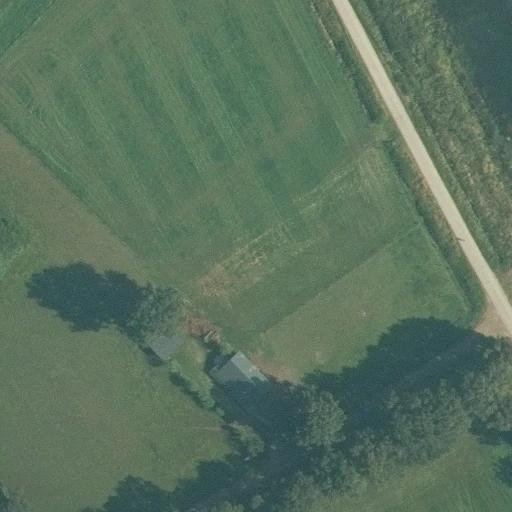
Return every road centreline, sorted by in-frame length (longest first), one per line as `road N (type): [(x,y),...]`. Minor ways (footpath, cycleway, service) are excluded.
road 1 (unclassified): [(511,324),(342,0)]
road 2 (track): [(197,511),(509,321)]
